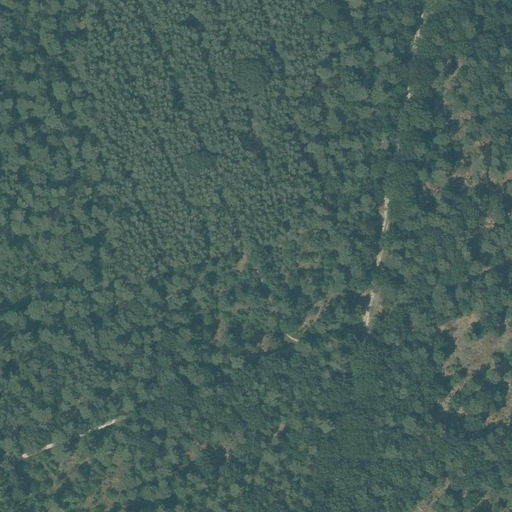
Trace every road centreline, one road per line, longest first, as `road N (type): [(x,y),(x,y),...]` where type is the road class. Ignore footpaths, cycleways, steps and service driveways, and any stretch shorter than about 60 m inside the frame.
road 1 (track): [(361,322),(423,0)]
road 2 (track): [(325,511),(361,322)]
